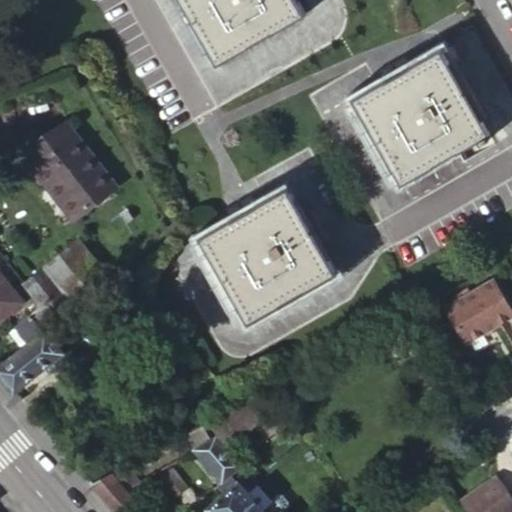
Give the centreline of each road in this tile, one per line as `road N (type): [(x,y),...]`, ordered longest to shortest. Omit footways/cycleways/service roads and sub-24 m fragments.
road 1 (residential): [(350,254),(511,163)]
road 2 (residential): [(139,0),(202,113)]
